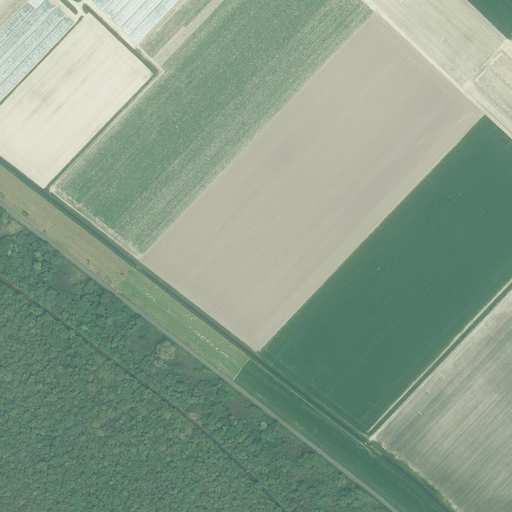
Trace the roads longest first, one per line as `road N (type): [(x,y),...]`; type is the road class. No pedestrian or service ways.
road 1 (track): [(285,511),(199,429),(0,280)]
road 2 (track): [(371,439),(511,292)]
